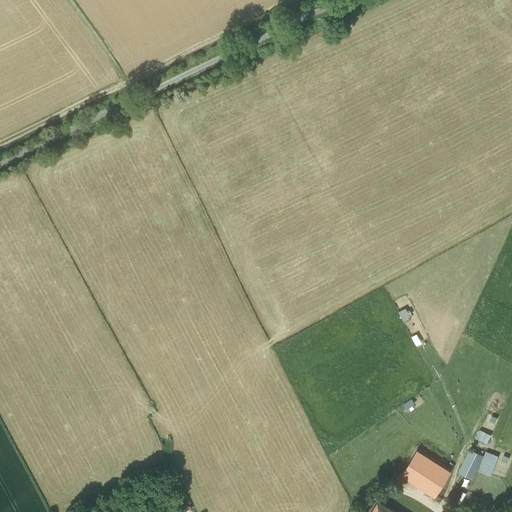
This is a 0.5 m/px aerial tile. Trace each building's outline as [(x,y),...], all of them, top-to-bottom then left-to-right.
[(479,431),(475,440),(486,445),(490,436),(479,431)] [(484,457),(469,450),(458,473),(472,480),(484,457)] [(449,471),(416,451),(401,475),(435,495),(443,481),(449,471)] [(498,458),(486,453),(478,473),(490,478),(498,458)] [(392,511),(378,503),(371,511),(392,511)]
